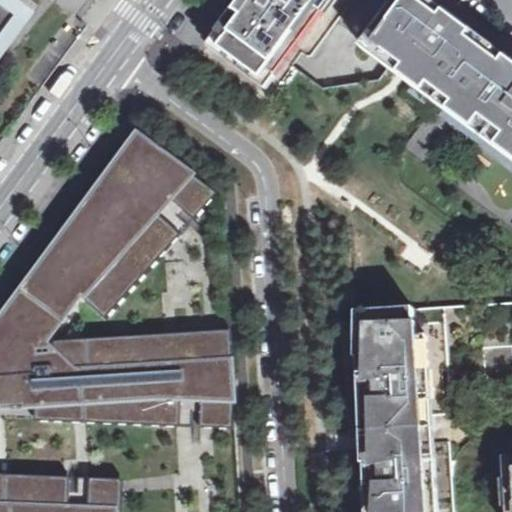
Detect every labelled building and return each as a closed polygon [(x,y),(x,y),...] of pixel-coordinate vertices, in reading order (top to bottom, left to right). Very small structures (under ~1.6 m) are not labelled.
[(0,0),(0,40),(24,9),(11,0),(0,0)] [(326,0),(242,0),(218,33),(227,40),(220,49),(261,80),(268,70),(277,77),(287,63),(324,13),(319,10),(326,0)] [(439,8),(428,0),(400,0),(364,49),(390,67),(440,104),(511,157),(511,61),(473,33),(439,8)] [(142,137),(0,328),(0,511),(115,511),(114,493),(10,500),(4,406),(70,401),(70,411),(185,404),(185,411),(234,407),(230,348),(181,351),(180,345),(65,353),(65,354),(37,355),(80,297),(108,320),(183,236),(166,220),(179,205),(196,221),(220,195),(142,137)] [(446,308),(358,313),(370,511),(455,511),(453,463),(451,442),(435,443),(426,444),(402,445),(400,418),(425,417),(447,415),(444,371),(450,370),(446,308)] [(426,444),(425,417),(400,418),(402,445),(426,444)] [(511,511),(511,439),(505,436),(497,434),(491,434),(493,475),(506,474),(508,511),(511,511)]
